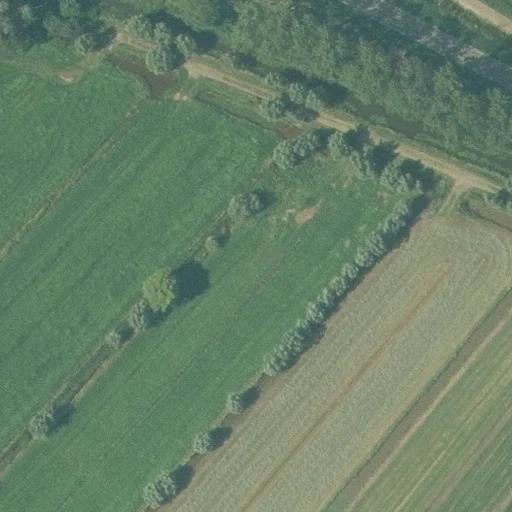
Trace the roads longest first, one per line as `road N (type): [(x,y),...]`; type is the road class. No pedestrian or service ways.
road 1 (track): [(111,37),(511,199)]
road 2 (unclassified): [(511,80),(357,0)]
